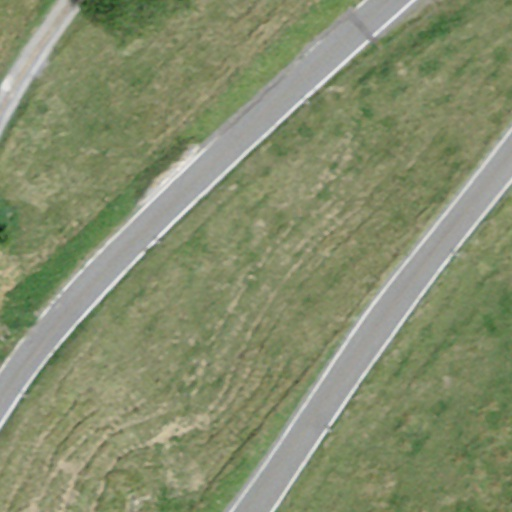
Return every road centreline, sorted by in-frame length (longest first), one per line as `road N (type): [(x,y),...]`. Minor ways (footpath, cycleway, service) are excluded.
road 1 (unclassified): [(391,0),(113,261),(0,400)]
road 2 (unclassified): [(252,511),(415,274),(511,154)]
